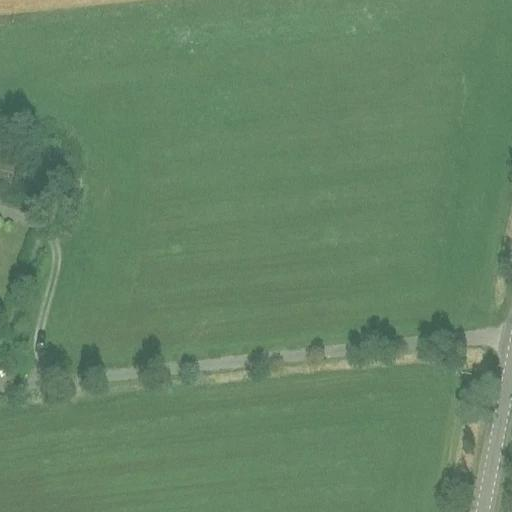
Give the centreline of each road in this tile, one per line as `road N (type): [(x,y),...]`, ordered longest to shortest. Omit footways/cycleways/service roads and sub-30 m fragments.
road 1 (unknown): [(511,344),(0,381)]
road 2 (tertiary): [(482,511),(511,364)]
